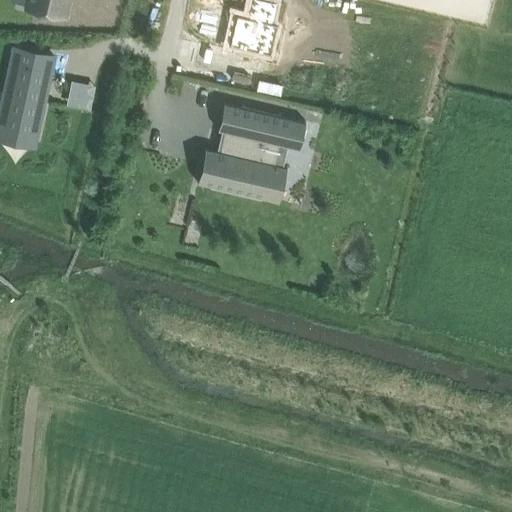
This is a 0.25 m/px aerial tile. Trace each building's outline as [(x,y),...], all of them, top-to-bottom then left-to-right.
[(27,0),(25,8),(66,17),(69,0),(27,0)] [(278,22),(273,21),(277,0),(275,0),(251,0),(248,16),(236,13),(229,44),(271,54),(278,22)] [(54,55),(15,46),(0,111),(0,125),(36,134),(44,100),(40,99),(42,89),(46,90),(54,55)] [(198,179),(197,181),(211,184),(210,186),(212,187),(213,185),(259,196),(259,198),(261,198),(269,163),(275,164),(280,143),(299,148),(300,146),(298,145),(303,122),(305,122),(306,120),(280,114),(281,113),(279,112),(278,114),(244,106),(244,104),(242,103),(241,105),(224,101),(223,103),(225,104),(220,127),(218,127),(218,129),(223,130),(219,149),(205,146),(205,148),(207,149),(199,180),(198,179)] [(109,230),(106,239),(113,241),(115,232),(109,230)]
